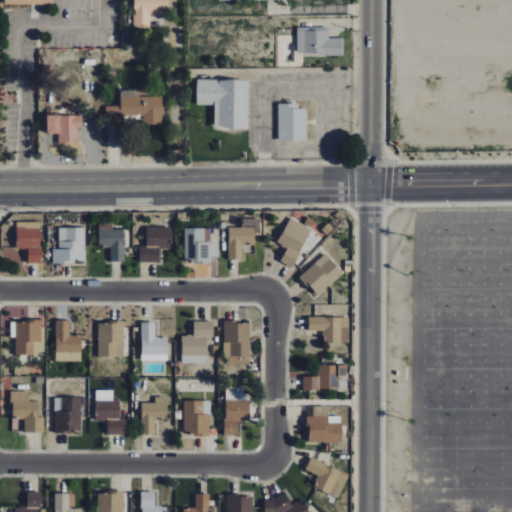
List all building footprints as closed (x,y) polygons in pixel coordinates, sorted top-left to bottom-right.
[(133,0),(133,28),(150,28),(150,15),(165,15),(165,0),(133,0)] [(343,38),(328,38),(328,27),(297,28),(297,55),(344,54),(343,38)] [(248,129),(248,80),(196,80),(196,105),(214,105),(214,129),(248,129)] [(162,125),(162,96),(138,96),(138,90),(120,90),(120,106),(105,106),(105,124),(131,124),(131,116),(143,116),(143,125),(162,125)] [(306,141),(306,109),(298,109),(298,103),(278,104),(278,141),(306,141)] [(82,115),(45,116),(46,135),(58,134),(58,144),(78,143),(77,128),(82,128),(82,115)] [(292,268),(311,228),(289,218),(277,243),(286,248),(280,262),(292,268)] [(27,263),(40,263),(40,222),(16,222),(16,248),(28,249),(27,263)] [(99,247),(110,247),(111,262),(124,261),(123,230),(112,230),(112,222),(98,223),(99,247)] [(228,260),(242,260),(242,245),(254,245),(254,222),(243,222),(243,228),(229,227),(228,260)] [(146,227),(146,247),(139,247),(138,263),(159,263),(159,248),(169,248),(170,227),(146,227)] [(84,228),(58,228),(58,249),(53,249),(53,263),(84,263),(84,228)] [(217,228),(184,229),(184,263),(210,262),(210,257),(218,257),(217,228)] [(343,274),(327,254),(299,276),(316,297),(343,274)] [(308,331),(322,331),(322,343),(347,343),(347,317),(308,318),(308,331)] [(16,355),(43,355),(43,322),(10,321),(10,338),(16,338),(16,355)] [(56,361),(82,361),(81,335),(70,336),(69,321),(56,321),(56,361)] [(213,321),(193,322),(193,335),(181,335),(182,363),(206,363),(205,337),(214,337),(213,321)] [(224,321),(223,364),(248,365),(250,322),(224,321)] [(123,357),(123,322),(98,322),(98,357),(123,357)] [(155,323),(141,323),(141,361),(167,361),(167,337),(155,337),(155,323)] [(303,377),(303,389),(346,390),(346,366),(318,365),(317,377),(303,377)] [(224,436),(237,436),(237,422),(248,421),(248,386),(224,387),(224,436)] [(126,435),(127,419),(119,419),(120,400),(113,400),(113,390),(96,390),(95,421),(106,421),(106,434),(126,435)] [(24,433),(44,433),(44,418),(37,418),(38,402),(28,401),(28,394),(12,393),(12,419),(24,419),(24,433)] [(55,397),(54,433),(82,433),(82,398),(55,397)] [(141,403),(141,435),(155,435),(155,419),(166,419),(166,397),(155,397),(155,403),(141,403)] [(210,435),(210,401),(184,401),(183,435),(210,435)] [(307,442),(341,443),(341,417),(327,417),(328,407),(313,407),(313,416),(307,416),(307,442)] [(313,487),(333,496),(344,472),(310,458),(305,470),(318,476),(313,487)] [(39,511),(39,492),(26,493),(27,507),(14,507),(14,511),(39,511)] [(124,511),(124,492),(97,493),(97,511),(124,511)] [(141,511),(166,511),(166,506),(154,506),(155,492),(141,492),(141,511)] [(261,505),(265,511),(308,511),(302,499),(292,505),(285,492),(261,505)] [(75,493),(55,494),(54,511),(80,511),(81,508),(75,508),(75,493)] [(209,511),(209,494),(195,494),(195,508),(183,508),(183,511),(209,511)] [(226,511),(252,511),(253,496),(227,495),(226,511)]
